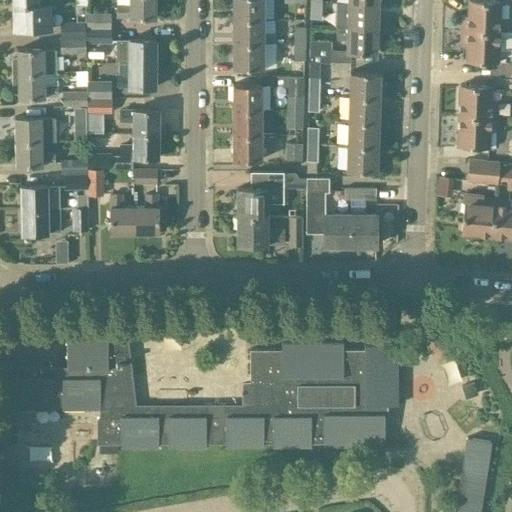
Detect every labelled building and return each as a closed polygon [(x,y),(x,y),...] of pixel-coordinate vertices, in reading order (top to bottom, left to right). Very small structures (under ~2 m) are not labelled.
[(154,0),(128,0),(129,4),(116,4),(116,15),(131,16),(131,17),(155,17),(154,0)] [(233,0),(233,19),(263,19),(263,0),(233,0)] [(462,16),(462,30),(499,31),(500,1),(475,0),(469,0),(469,16),(462,16)] [(322,1),(311,1),(310,1),(310,17),(322,18),(322,1)] [(348,2),(347,27),(378,27),(378,3),(348,2)] [(50,4),(12,5),(13,28),(38,28),(38,27),(50,26),(50,4)] [(86,26),(110,27),(110,12),(85,12),(85,20),(86,20),(86,26)] [(233,44),(263,44),(263,19),(233,19),(233,44)] [(59,21),(59,37),(86,36),(86,26),(86,20),(85,20),(59,21)] [(294,25),(294,42),(305,42),(306,25),(294,25)] [(111,42),(110,27),(86,26),(86,36),(86,41),(111,42)] [(347,51),(351,51),(377,52),(378,27),(347,27),(347,49),(347,51)] [(499,31),(462,30),(461,44),(467,44),(467,61),(498,62),(499,31)] [(86,36),(59,37),(60,53),(86,52),(86,41),(86,36)] [(128,63),(155,63),(155,38),(128,37),(128,39),(116,39),(116,63),(128,63)] [(351,61),(351,51),(347,51),(347,49),(332,48),(332,40),(309,39),(308,76),(320,76),(320,60),(331,60),(351,61)] [(305,42),(294,42),(293,59),(305,59),(305,42)] [(263,68),(263,44),(233,44),(233,68),(263,68)] [(11,58),(11,72),(55,71),(55,48),(43,49),(43,47),(16,48),(17,56),(11,58)] [(154,86),(155,63),(128,63),(128,74),(116,74),(116,85),(128,85),(128,86),(154,86)] [(55,71),(11,72),(12,88),(18,89),(18,96),(44,95),(56,94),(56,84),(55,71)] [(349,72),(349,96),(379,97),(380,73),(349,72)] [(308,93),(320,93),(320,76),(308,76),(308,93)] [(86,90),(86,97),(111,97),(111,80),(86,80),(86,90)] [(233,84),(233,110),(261,110),(261,85),(233,84)] [(459,85),(458,116),(496,117),(496,102),(491,102),(491,86),(459,85)] [(62,105),(86,104),(86,97),(86,90),(62,90),(62,105)] [(287,110),(303,110),(304,94),(288,93),(287,110)] [(319,110),(320,93),(308,93),(307,110),(319,110)] [(349,96),(348,121),(378,122),(379,97),(349,96)] [(86,97),(86,104),(86,111),(110,111),(111,97),(86,97)] [(72,131),(85,131),(84,105),(72,106),(72,131)] [(132,132),(158,132),(158,107),(133,107),(133,109),(120,109),(120,119),(132,120),(132,132)] [(233,110),(233,135),(261,135),(261,110),(233,110)] [(303,127),(303,110),(287,110),(287,126),(303,127)] [(15,141),(40,140),(40,127),(52,127),(52,117),(40,117),(40,115),(14,116),(15,141)] [(496,117),(458,116),(457,146),(489,147),(490,131),(495,131),(496,117)] [(348,121),(347,145),(378,146),(378,122),(348,121)] [(306,143),(318,143),(319,126),(307,125),(306,143)] [(158,156),(158,132),(132,132),(132,144),(119,144),(119,154),(132,154),(132,156),(158,156)] [(261,135),(233,135),(233,160),(261,160),(261,135)] [(40,140),(15,141),(15,165),(40,164),(40,163),(53,163),(53,152),(41,152),(40,140)] [(285,158),(302,159),(302,142),(286,141),(285,158)] [(318,160),(318,143),(306,143),(306,160),(318,160)] [(378,146),(347,145),(346,169),(377,170),(378,146)] [(87,161),(86,161),(86,166),(99,166),(109,166),(109,152),(87,152),(87,161)] [(498,183),(498,180),(511,181),(511,165),(500,165),(500,160),(469,156),(466,180),(498,183)] [(86,166),(86,161),(60,162),(60,174),(65,174),(86,173),(86,166)] [(100,192),(99,166),(86,166),(86,173),(87,188),(87,192),(100,192)] [(133,182),(158,182),(158,167),(134,166),(133,182)] [(236,188),(235,216),(267,217),(267,203),(282,203),(283,172),(249,172),(248,188),(236,188)] [(87,188),(86,173),(65,174),(66,188),(87,188)] [(450,193),(452,176),(438,174),(436,191),(450,193)] [(306,231),(323,231),(323,212),(325,212),(326,192),(330,192),(330,177),(307,176),(306,231)] [(20,209),(59,208),(58,196),(58,184),(45,185),(45,183),(19,184),(20,209)] [(377,198),(377,186),(344,185),(344,198),(377,198)] [(134,231),(134,205),(121,205),(121,193),(110,193),(110,205),(109,205),(109,231),(134,231)] [(134,205),(134,231),(157,231),(157,228),(164,228),(164,206),(157,206),(157,204),(156,204),(156,193),(145,193),(145,205),(134,205)] [(492,235),(495,199),(465,196),(461,232),(492,235)] [(511,201),(495,199),(492,235),(511,236),(511,206),(510,206),(511,201)] [(59,208),(20,209),(21,233),(46,232),(46,231),(59,231),(59,208)] [(72,229),(87,229),(87,208),(72,208),(72,229)] [(323,243),(349,244),(350,212),(325,212),(323,212),(323,231),(323,243)] [(376,213),(350,212),(349,244),(376,245),(376,213)] [(303,215),(289,214),(289,244),(303,245),(303,215)] [(267,217),(235,216),(235,244),(282,244),(282,229),(267,229),(267,217)] [(57,240),(58,259),(67,259),(66,239),(57,240)] [(136,360),(136,362),(136,363),(147,428),(147,430),(148,431),(148,432),(149,433),(151,434),(152,434),(153,434),(155,434),(233,422),(238,453),(404,427),(406,426),(407,426),(408,425),(409,424),(409,423),(410,422),(410,420),(410,419),(399,353),(399,352),(399,351),(398,350),(397,349),(396,348),(394,348),(393,348),(392,348),(381,349),(256,369),(251,338),(142,355),(141,355),(139,356),(138,357),(137,358),(137,359),(136,360)] [(482,511),(492,441),(466,437),(455,511),(482,511)]
